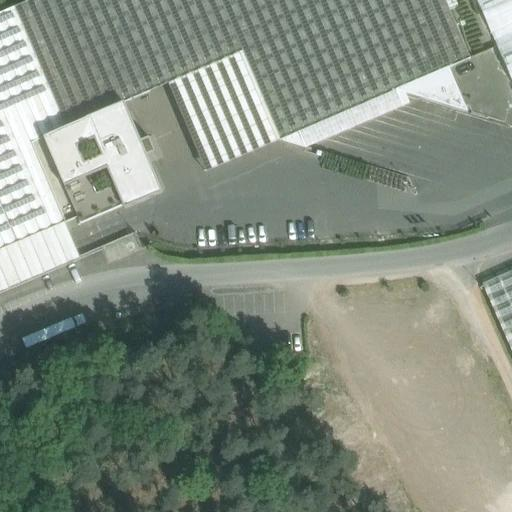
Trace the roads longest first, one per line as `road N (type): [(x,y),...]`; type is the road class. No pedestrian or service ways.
road 1 (unclassified): [(511,236),(451,259),(143,281),(0,326)]
road 2 (track): [(143,281),(0,508)]
